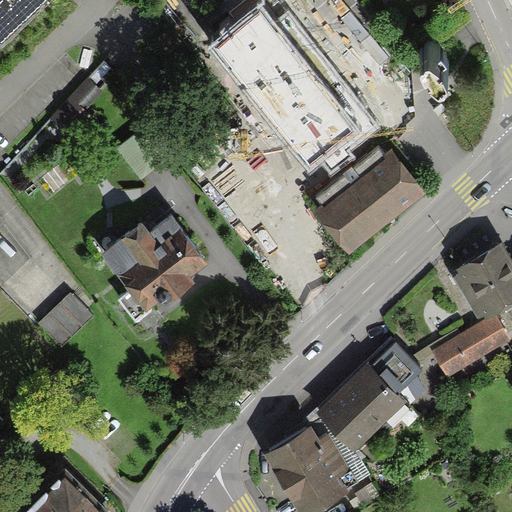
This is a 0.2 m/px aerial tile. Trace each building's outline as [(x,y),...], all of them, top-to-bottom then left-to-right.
[(0,0),(0,31),(30,0),(0,0)] [(238,0),(232,0),(193,31),(289,151),(331,117),(238,0)] [(436,48),(420,62),(435,80),(451,66),(436,48)] [(90,71),(46,114),(64,132),(108,89),(90,71)] [(381,132),(299,193),(336,242),(417,181),(381,132)] [(174,198),(108,245),(148,301),(215,253),(174,198)] [(511,326),(511,255),(498,232),(445,266),(475,317),(489,308),(503,332),(511,326)] [(76,286),(36,321),(53,339),(93,304),(76,286)] [(503,332),(489,308),(475,317),(430,345),(447,374),(508,340),(503,332)] [(396,390),(357,357),(312,403),(349,439),(396,390)] [(297,420),(259,443),(300,510),(338,487),(297,420)] [(40,489),(15,511),(118,511),(70,461),(40,489)]
